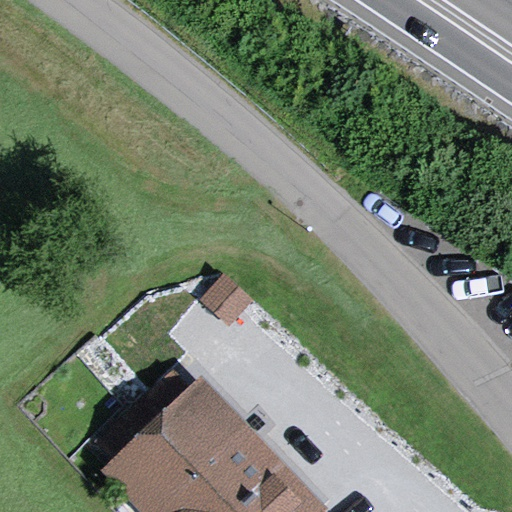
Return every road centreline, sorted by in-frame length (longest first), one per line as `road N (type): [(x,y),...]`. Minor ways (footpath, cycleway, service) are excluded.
road 1 (residential): [(79,0),(261,143),(362,237),(511,399)]
road 2 (trunk): [(388,0),(511,82)]
